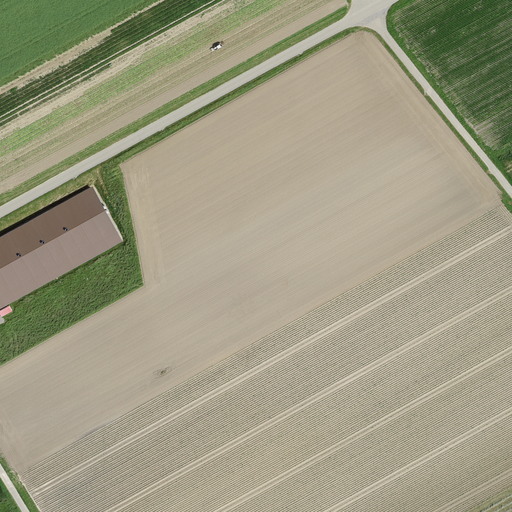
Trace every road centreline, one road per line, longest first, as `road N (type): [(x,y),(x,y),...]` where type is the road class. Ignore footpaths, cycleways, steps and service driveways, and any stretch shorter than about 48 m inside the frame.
road 1 (unclassified): [(0,212),(388,0)]
road 2 (track): [(511,198),(358,0)]
